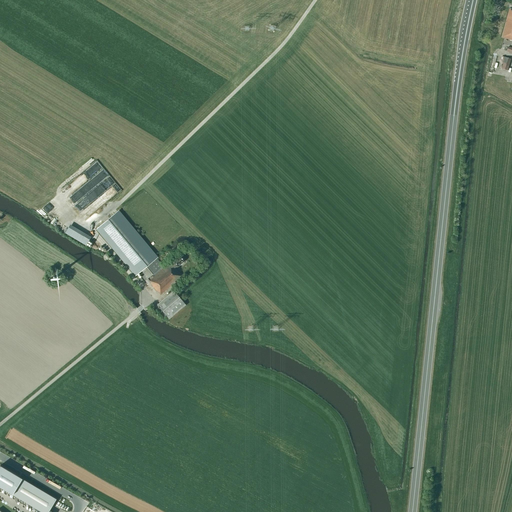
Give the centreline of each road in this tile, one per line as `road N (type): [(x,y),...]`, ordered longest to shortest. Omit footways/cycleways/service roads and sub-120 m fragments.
road 1 (trunk): [(412,511),(472,0)]
road 2 (track): [(316,0),(275,54),(89,229),(152,299),(142,307)]
road 3 (unclassified): [(0,424),(142,307)]
